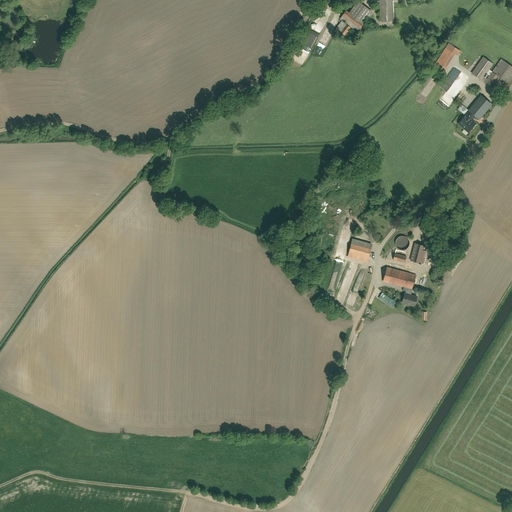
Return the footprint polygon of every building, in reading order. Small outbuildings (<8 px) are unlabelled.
[(394,18),(393,0),(381,0),(383,19),(394,18)] [(334,29),(343,36),(351,25),(357,30),(371,12),(357,1),(348,13),(344,10),(339,15),(342,18),(334,29)] [(302,63),(316,38),(308,34),(300,48),(304,50),(299,61),(302,63)] [(459,50),(448,44),(434,66),(445,73),(453,61),(459,50)] [(474,71),(482,77),(493,64),(485,58),(474,71)] [(511,72),(511,65),(502,58),(486,81),(494,86),(501,75),(507,79),(511,72)] [(453,67),(440,88),(446,92),(460,70),(453,67)] [(467,92),(476,98),(480,91),(471,85),(467,92)] [(448,91),(440,100),(448,106),(456,97),(448,91)] [(459,122),(470,131),(477,122),(471,118),(475,113),(480,117),(492,102),(481,94),(471,108),(464,103),(460,110),(465,114),(459,122)] [(408,243),(409,242),(408,241),(408,239),(408,238),(407,237),(406,237),(405,236),(403,236),(402,235),(401,236),(400,236),(399,237),(398,237),(397,238),(396,240),(396,241),(396,242),(396,243),(396,244),(397,245),(398,246),(399,247),(400,248),(401,248),(402,248),(404,248),(405,248),(406,247),(407,246),(408,245),(408,244),(408,243)] [(370,240),(350,237),(347,256),(367,259),(370,240)] [(416,241),(410,259),(420,262),(426,245),(416,241)] [(393,259),(405,262),(407,255),(395,253),(393,259)] [(340,270),(344,259),(336,256),(332,267),(340,270)] [(385,266),(383,281),(413,287),(415,272),(385,266)] [(380,300),(389,306),(394,300),(385,293),(380,300)]
